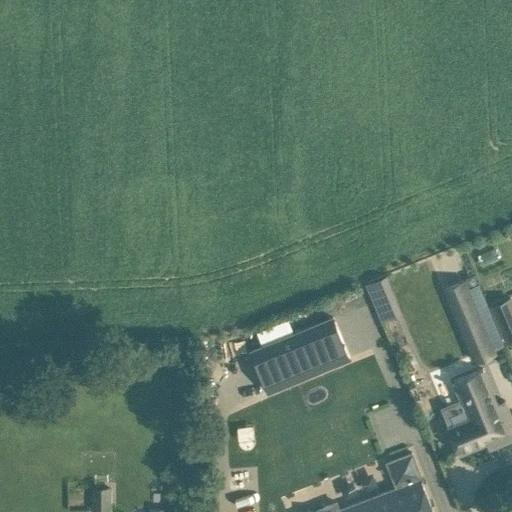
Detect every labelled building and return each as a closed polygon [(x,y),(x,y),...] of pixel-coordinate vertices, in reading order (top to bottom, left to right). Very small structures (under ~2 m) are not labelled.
[(443,284),(473,359),(495,350),(494,347),(503,343),(479,283),(470,287),(465,275),(443,284)] [(389,283),(370,291),(377,310),(397,302),(389,283)] [(507,341),(511,338),(511,308),(496,315),(507,341)] [(334,315),(294,331),(310,371),(350,354),(334,315)] [(294,331),(251,349),(268,388),(310,371),(294,331)] [(483,368),(451,381),(467,420),(449,428),(460,453),(496,438),(499,445),(511,439),(511,415),(505,399),(494,404),(481,373),(485,371),(483,368)] [(396,487),(362,500),(366,511),(433,511),(420,478),(422,477),(412,451),(386,461),(395,483),(399,482),(401,485),(396,487)] [(251,500),(235,503),(236,511),(288,511),(276,460),(244,467),(251,500)] [(112,509),(112,486),(92,486),(92,509),(112,509)] [(366,511),(362,500),(339,509),(336,501),(323,506),(325,511),(313,511),(313,510),(307,511),(366,511)]
